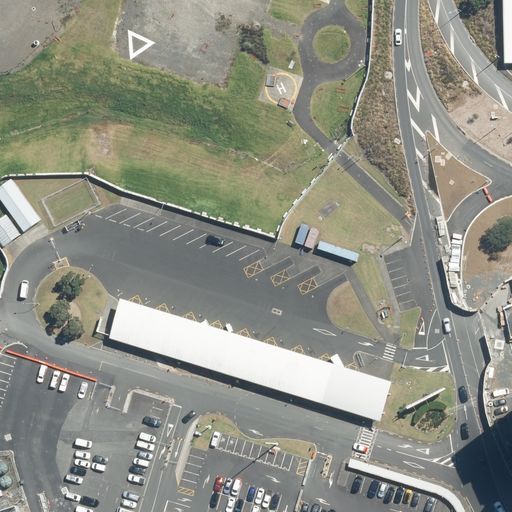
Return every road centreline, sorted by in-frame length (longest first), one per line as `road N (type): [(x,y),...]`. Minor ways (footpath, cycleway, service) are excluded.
road 1 (unclassified): [(442,265),(407,130),(404,0)]
road 2 (unclassified): [(494,511),(467,430),(442,265)]
road 3 (tertiary): [(511,173),(486,161),(442,118),(421,72),(408,0)]
